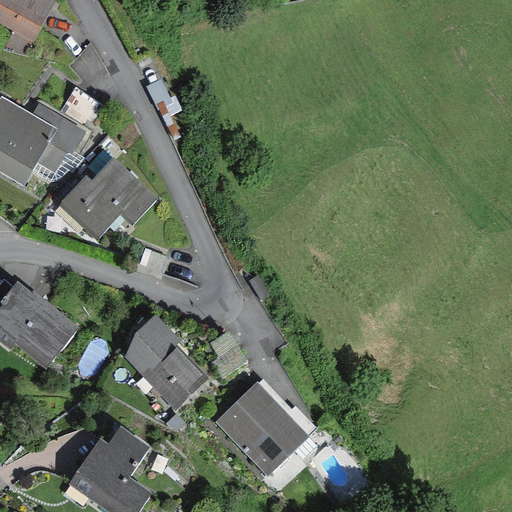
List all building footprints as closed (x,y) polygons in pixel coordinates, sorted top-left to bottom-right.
[(53,0),(0,0),(0,15),(33,35),(53,0)] [(58,119),(0,89),(0,164),(27,178),(58,119)] [(60,196),(100,233),(120,211),(131,221),(156,193),(105,147),(60,196)] [(0,324),(48,362),(78,324),(14,274),(0,292),(0,324)] [(129,343),(184,398),(209,374),(154,319),(129,343)] [(268,473),(305,438),(257,389),(221,424),(268,473)] [(70,480),(120,511),(135,511),(157,478),(95,439),(70,480)]
